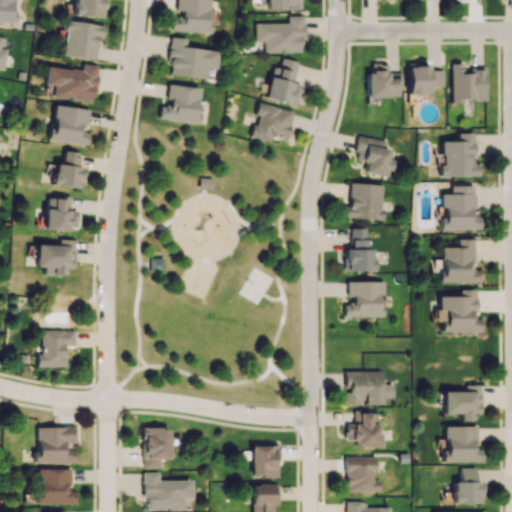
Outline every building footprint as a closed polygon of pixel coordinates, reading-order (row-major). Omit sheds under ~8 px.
[(0,0),(0,22),(14,23),(14,0),(0,0)] [(72,0),(72,16),(101,17),(101,0),(72,0)] [(207,33),(209,0),(174,0),(174,16),(169,16),(169,30),(207,33)] [(265,0),(266,9),(301,8),(301,0),(265,0)] [(262,52),(298,52),(298,40),(302,40),(302,15),(286,16),(286,23),(253,23),(253,41),(262,41),(262,52)] [(93,59),(96,36),(100,37),(102,25),(64,20),(60,55),(93,59)] [(183,47),(184,38),(169,36),(165,74),(204,78),(205,68),(214,68),(216,51),(183,47)] [(263,97),(294,105),(299,85),(292,83),(297,61),(281,58),(278,68),(271,66),(263,97)] [(45,65),(42,83),(51,85),(50,96),(90,102),(95,65),(80,63),(79,70),(45,65)] [(482,69),(463,70),(463,63),(448,63),(449,102),(483,101),(482,69)] [(397,97),(397,73),(386,72),(386,64),(370,64),(370,72),(365,72),(364,96),(397,97)] [(405,93),(427,93),(427,86),(441,86),(441,70),(427,70),(427,64),(405,64),(405,93)] [(198,89),(167,84),(163,107),(157,106),(155,118),(193,123),(198,89)] [(292,112),(256,102),(253,114),(255,115),(249,136),(268,142),(269,136),(284,140),(292,112)] [(87,109),(53,105),(51,128),(47,128),(45,139),(85,144),(86,132),(79,131),(80,123),(85,124),(87,109)] [(438,176),(477,175),(477,164),(472,164),(471,132),(455,133),(456,141),(440,141),(440,165),(437,165),(438,176)] [(362,172),(386,177),(389,160),(384,159),(387,141),(357,136),(352,159),(364,161),(362,172)] [(80,167),(76,166),(78,153),(62,151),(60,164),(53,163),(49,185),(77,189),(80,167)] [(198,177),(211,179),(210,189),(203,188),(197,187),(198,177)] [(381,219),(382,209),(380,209),(380,184),(348,183),(347,206),(342,206),(342,218),(381,219)] [(478,229),(478,215),(472,215),(472,186),(449,186),(449,194),(434,194),(434,208),(438,208),(438,229),(478,229)] [(42,229),(71,231),(72,210),(63,209),(63,199),(44,198),(42,229)] [(372,270),(372,249),(365,249),(365,228),(349,228),(349,249),(342,249),(342,271),(372,270)] [(71,239),(56,239),(56,245),(34,244),(34,267),(41,267),(41,275),(61,275),(61,268),(71,268),(71,239)] [(478,282),(478,268),(472,268),(472,239),(456,239),(456,246),(441,246),(440,270),(437,270),(437,282),(478,282)] [(147,256),(163,256),(163,272),(147,272),(147,264),(147,256)] [(381,317),(382,295),(382,281),(345,281),(345,301),(342,301),(342,316),(381,317)] [(473,290),(457,290),(457,296),(437,296),(437,310),(434,310),(434,321),(438,321),(439,331),(478,331),(478,318),(473,318),(473,290)] [(39,330),(39,354),(34,354),(35,366),(63,366),(63,347),(73,347),(72,330),(39,330)] [(379,371),(342,371),(342,404),(357,404),(357,403),(379,403),(379,397),(391,397),(391,384),(379,384),(379,371)] [(478,384),(463,385),(463,391),(440,391),(440,414),(457,413),(457,421),(470,421),(469,414),(478,414),(478,384)] [(378,446),(377,424),(368,424),(368,411),(352,411),(352,424),(343,424),(343,440),(352,440),(352,447),(378,446)] [(35,426),(35,451),(32,451),(31,462),(72,463),(72,450),(62,450),(62,442),(71,442),(72,427),(35,426)] [(473,426),(443,426),(443,450),(440,450),(440,461),(480,461),(480,449),(473,449),(473,426)] [(166,458),(167,428),(141,427),(140,467),(157,467),(157,458),(166,458)] [(250,477),(276,476),(275,445),(249,445),(250,477)] [(372,456),(343,457),(344,492),(377,491),(377,480),(373,480),(372,456)] [(451,504),(478,503),(478,481),(473,481),(473,467),(457,468),(458,481),(450,482),(451,504)] [(68,468),(35,468),(35,504),(74,503),(74,490),(69,490),(68,468)] [(181,509),(181,498),(190,498),(189,479),(156,480),(156,472),(142,472),(142,510),(181,509)] [(269,511),(270,505),(276,506),(277,485),(250,484),(249,511),(269,511)] [(387,511),(388,506),(364,507),(364,501),(343,501),(343,511),(387,511)]
